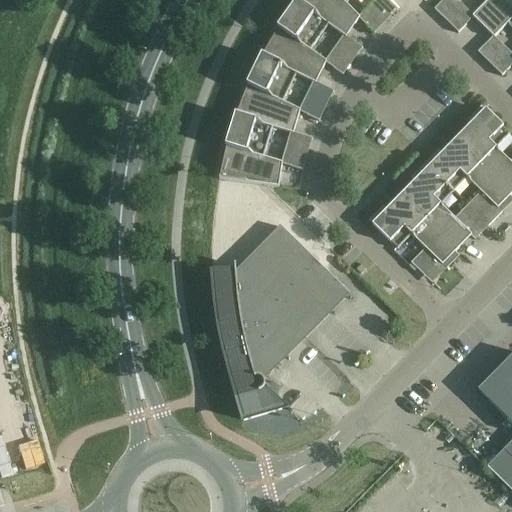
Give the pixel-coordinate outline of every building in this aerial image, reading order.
[(345,5),(350,0),(299,0),(296,3),(328,26),(343,38),(345,39),(346,38),(359,19),(345,5)] [(377,0),(375,2),(390,17),(396,11),(396,12),(397,11),(385,0),(377,0)] [(455,1),(453,0),(443,0),(433,11),(434,12),(435,11),(440,16),(455,1)] [(506,25),(511,18),(511,0),(481,0),(485,4),(472,18),(492,38),(493,39),(507,25),(506,25)] [(296,75),(313,84),(315,85),(315,84),(326,63),(310,52),(328,26),(296,3),(277,31),(261,58),(296,75)] [(362,49),(346,38),(345,39),(343,38),(339,44),(356,56),(360,50),(361,50),(362,49)] [(499,44),(493,39),(492,38),(477,54),(478,54),(479,54),(484,59),(499,44)] [(247,88),(235,117),(272,128),(272,129),(290,135),(292,135),(293,134),(300,112),(282,103),(296,75),(261,58),(247,88)] [(309,91),(310,91),(329,100),(332,93),(333,94),(333,92),(315,84),(315,85),(313,84),(309,91)] [(470,126),(456,140),(511,195),(511,194),(511,161),(510,164),(496,150),(509,136),(480,108),(466,123),(470,126)] [(235,117),(226,149),(218,180),(278,188),(282,164),(263,159),(272,129),(272,128),(235,117)] [(396,131),(409,141),(419,127),(406,118),(396,131)] [(288,142),(308,148),(311,141),(312,140),(293,134),(292,135),(290,135),(288,142)] [(442,154),(438,151),(424,165),(453,193),(454,193),(453,193),(466,180),(480,194),(467,207),(473,213),(486,200),(497,210),(511,195),(456,140),(442,154)] [(453,193),(424,165),(410,179),(414,183),(400,197),(456,252),(471,237),(460,226),(473,213),(467,207),(454,220),(440,206),(453,194),(453,193)] [(456,252),(400,197),(387,211),(383,207),(368,222),(397,250),(410,236),(425,250),(411,264),(417,270),(431,256),(444,270),(445,271),(458,258),(454,254),(456,252)] [(241,275),(212,277),(214,305),(218,328),(222,350),(228,372),(243,422),(281,410),(262,392),(264,390),(264,388),(264,386),(263,384),(262,382),(261,380),(264,377),(268,379),(271,372),(268,371),(286,349),(290,353),(346,296),(349,296),(279,227),(280,231),(240,271),(241,275)] [(511,426),(511,441),(503,451),(486,469),(511,494),(511,357),(477,393),(511,426)]
